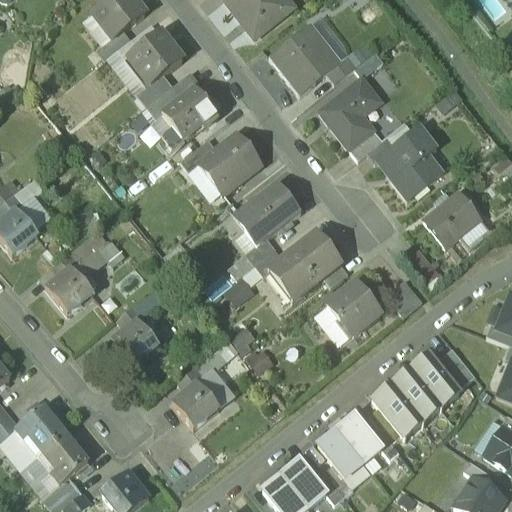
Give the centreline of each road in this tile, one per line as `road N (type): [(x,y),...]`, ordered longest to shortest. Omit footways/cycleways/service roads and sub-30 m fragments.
road 1 (residential): [(511,271),(205,511)]
road 2 (residential): [(172,0),(353,220)]
road 3 (residential): [(0,298),(111,423)]
